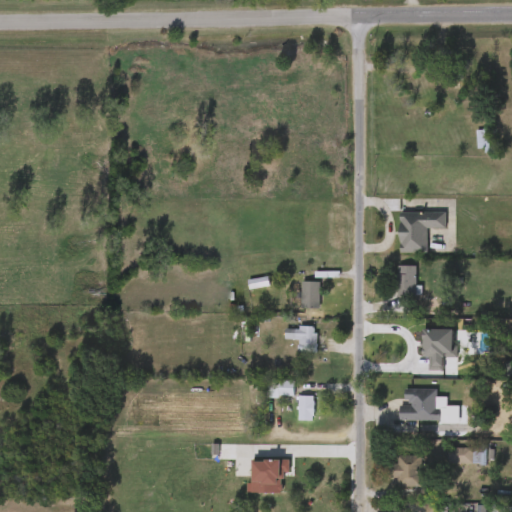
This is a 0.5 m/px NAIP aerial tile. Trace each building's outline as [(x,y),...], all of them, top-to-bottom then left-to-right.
[(409,253),(402,252),(402,212),(448,212),(448,229),(429,228),(428,253),(409,253)] [(384,262),(411,261),(411,238),(429,237),(429,221),(384,222),(384,262)] [(417,266),(417,285),(424,285),(423,295),(396,296),(396,274),(400,274),(400,265),(417,266)] [(248,266),(250,280),(269,277),(271,286),(242,291),(238,267),(248,266)] [(400,275),(382,275),(381,306),(399,307),(400,275)] [(322,282),(321,309),(303,308),(304,281),(322,282)] [(285,317),(303,318),(303,291),(286,291),(285,317)] [(315,326),(315,333),(319,333),(318,351),(300,350),(301,340),(287,340),(287,329),(301,329),(301,326),(315,326)] [(282,349),(282,361),(299,361),(300,337),(269,336),(269,349),(282,349)] [(412,379),(427,380),(427,366),(441,367),(441,355),(437,355),(437,339),(407,338),(407,366),(413,366),(412,379)] [(297,392),(297,395),(281,395),(281,398),(268,397),(269,379),(297,380),(297,392)] [(278,390),(252,389),(252,406),(277,407),(278,390)] [(438,390),(438,409),(442,409),(442,421),(400,420),(400,406),(412,407),(412,404),(410,404),(410,401),(406,400),(406,389),(438,390)] [(314,396),(314,401),(316,401),(316,416),(314,416),(314,422),(300,421),(300,395),(314,396)] [(420,399),(388,398),(388,413),(383,413),(383,429),(424,430),(424,418),(420,418),(420,399)] [(297,405),(282,406),(283,430),(297,430),(297,405)] [(489,444),(488,466),(482,466),(482,464),(449,463),(449,448),(483,448),(483,444),(489,444)] [(424,455),(423,486),(399,485),(399,477),(390,477),(390,463),(399,463),(399,454),(424,455)] [(431,473),(470,473),(470,458),(431,457),(431,473)] [(380,487),(381,496),(406,495),(405,464),(381,465),(381,474),(375,474),(375,487),(380,487)] [(266,502),(266,482),(273,482),(273,470),(236,470),(236,502),(266,502)] [(441,501),(441,506),(449,506),(449,511),(427,511),(427,501),(441,501)]
